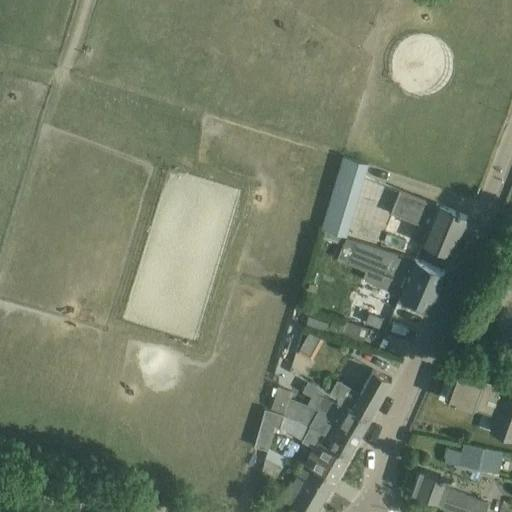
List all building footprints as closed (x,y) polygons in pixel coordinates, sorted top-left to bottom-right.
[(344,155),(322,228),(344,235),(366,162),(344,155)] [(467,216),(448,209),(398,188),(388,212),(416,224),(410,237),(452,254),(467,216)] [(396,294),(410,300),(429,308),(444,271),(414,258),(413,259),(321,230),(319,238),(342,245),(337,258),(365,270),(362,279),(396,293),(396,294)] [(308,316),(305,325),(324,331),(327,322),(308,316)] [(309,333),(302,344),(310,349),(317,338),(309,333)] [(327,416),(361,434),(391,380),(372,369),(354,401),(339,393),(328,415),(327,416)] [(453,373),(444,398),(463,405),(475,409),(475,408),(487,412),(495,415),(490,430),(511,437),(511,394),(503,392),(505,387),(486,380),(485,385),(472,380),(453,373)] [(306,382),(302,391),(311,395),(306,404),(317,409),(326,414),(335,397),(315,387),(306,382)] [(282,411),(288,395),(276,391),(271,407),(282,411)] [(254,446),(267,451),(268,447),(269,448),(274,426),(279,427),(283,414),(264,409),(254,446)] [(324,445),(347,457),(361,434),(327,416),(328,415),(326,414),(317,409),(309,423),(311,424),(330,434),(324,445)] [(335,479),(347,457),(324,445),(330,434),(311,424),(301,440),(311,445),(302,461),(335,479)] [(465,442),(459,464),(498,473),(503,451),(465,442)] [(288,457),(269,448),(268,447),(267,451),(262,470),(277,479),(288,457)] [(292,481),(290,480),(281,498),(306,511),(315,511),(335,479),(302,461),(296,473),(297,474),(292,481)] [(438,505),(458,511),(485,511),(489,503),(481,499),(448,487),(450,481),(435,475),(436,474),(433,473),(432,474),(419,470),(412,490),(440,500),(438,505)]
